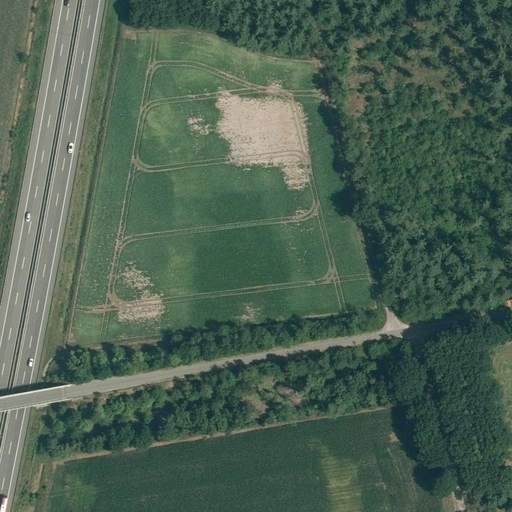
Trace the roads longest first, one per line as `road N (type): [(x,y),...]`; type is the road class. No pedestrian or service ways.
road 1 (motorway): [(0,496),(91,0)]
road 2 (unclassified): [(414,331),(0,404)]
road 3 (motorway): [(69,0),(0,382)]
road 4 (unclassified): [(414,331),(464,511)]
